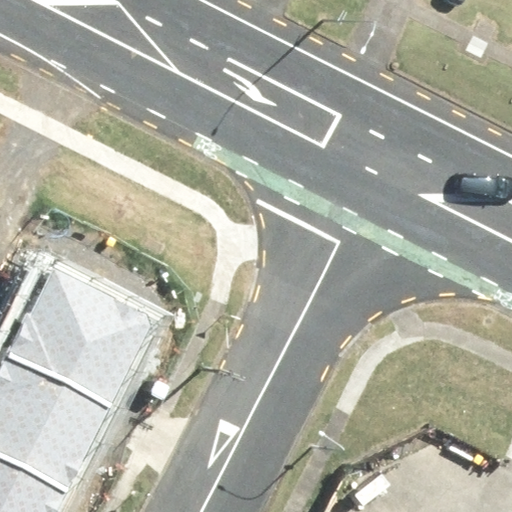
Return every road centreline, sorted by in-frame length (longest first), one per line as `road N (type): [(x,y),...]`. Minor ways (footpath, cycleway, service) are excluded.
road 1 (residential): [(387,161),(205,511)]
road 2 (secondary): [(76,0),(387,161)]
road 3 (secondary): [(387,161),(511,224)]
